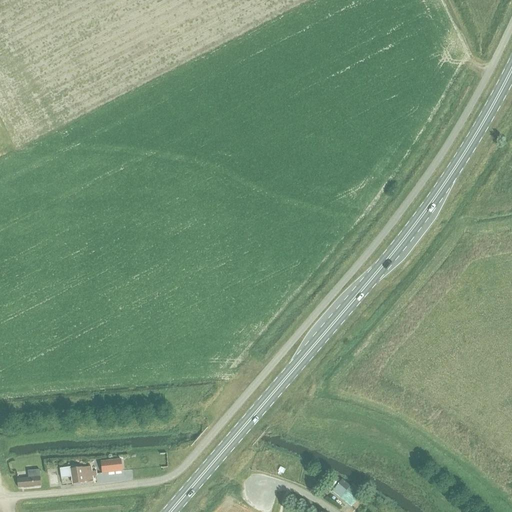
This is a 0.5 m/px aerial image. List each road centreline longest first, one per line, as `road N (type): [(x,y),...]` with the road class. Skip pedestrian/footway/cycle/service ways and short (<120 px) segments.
road 1 (unclassified): [(0,496),(158,481),(179,471),(410,199),(511,23)]
road 2 (secondary): [(169,511),(386,261),(483,124),(511,68)]
